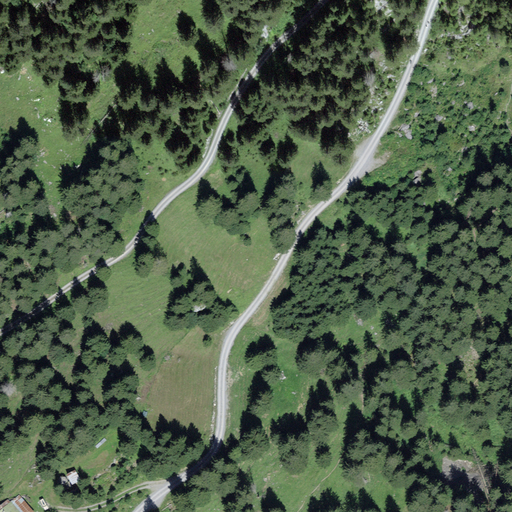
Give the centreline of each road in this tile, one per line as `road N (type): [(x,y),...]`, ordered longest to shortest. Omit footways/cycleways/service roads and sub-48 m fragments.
road 1 (track): [(434,0),(390,140),(304,223),(231,331),(217,445),(139,511)]
road 2 (track): [(0,333),(98,264),(129,253),(167,198),(210,160),(269,55),(327,0)]
